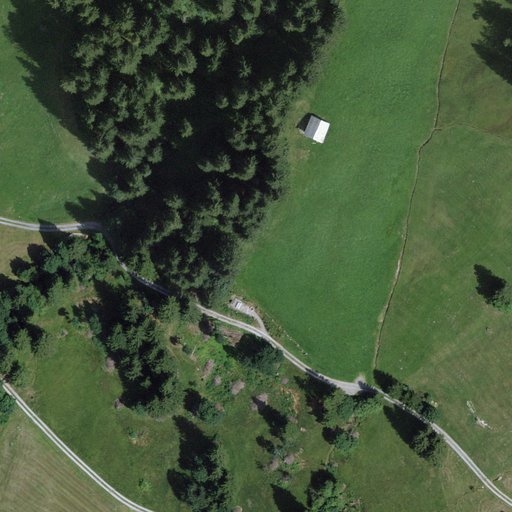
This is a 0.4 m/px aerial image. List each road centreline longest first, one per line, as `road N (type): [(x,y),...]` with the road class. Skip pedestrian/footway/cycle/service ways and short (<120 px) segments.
road 1 (track): [(511,504),(435,428),(398,404),(315,376),(262,335),(128,271),(102,229),(0,219)]
road 2 (track): [(0,383),(102,486),(143,511)]
